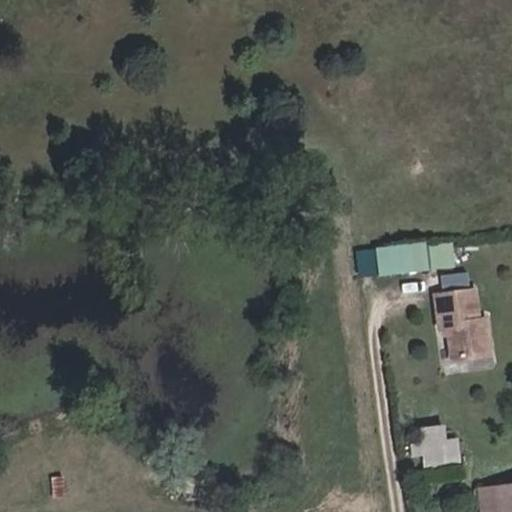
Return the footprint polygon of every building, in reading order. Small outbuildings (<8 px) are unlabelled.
[(375,243),(377,273),(428,269),(425,239),(375,243)] [(468,322),(433,326),(437,356),(444,355),(448,387),(484,383),(480,348),(471,349),(468,322)] [(441,454),(409,458),(410,467),(411,476),(414,496),(445,492),(441,454)] [(410,467),(398,469),(399,479),(411,476),(410,467)] [(511,511),(511,501),(494,504),(494,511),(511,511)]
